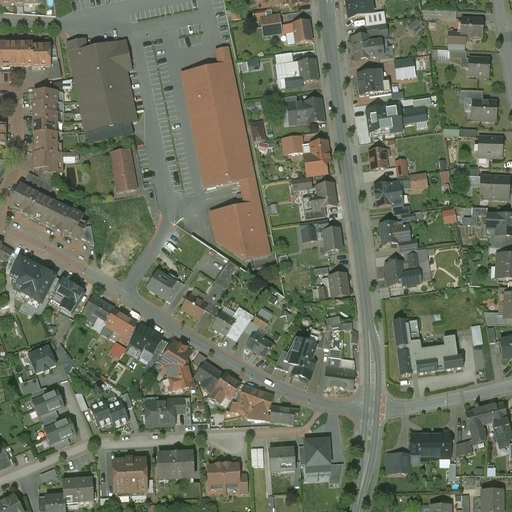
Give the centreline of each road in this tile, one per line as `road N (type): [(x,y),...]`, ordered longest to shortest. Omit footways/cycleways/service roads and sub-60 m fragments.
road 1 (residential): [(373,410),(323,405),(252,376),(0,225)]
road 2 (secondary): [(326,0),(371,335),(373,410)]
road 3 (residential): [(88,445),(293,432)]
road 4 (residential): [(511,385),(373,410)]
